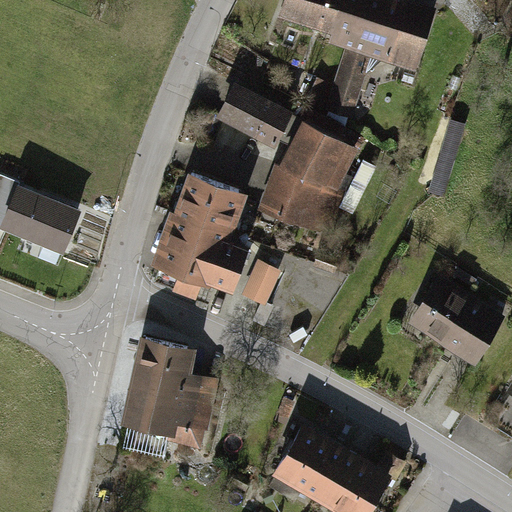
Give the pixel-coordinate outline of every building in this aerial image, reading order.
[(428,8),(404,0),(270,0),(265,17),(316,34),(314,39),(341,48),(330,83),(316,78),(308,102),(349,115),(368,55),(409,68),(428,8)] [(284,109),(224,81),(206,118),(266,146),(284,109)] [(448,189),(470,119),(450,113),(429,183),(448,189)] [(347,146),(287,119),(264,168),(253,215),(330,236),(343,187),(331,182),(334,170),(347,146)] [(0,224),(19,179),(0,171),(0,224)] [(237,195),(176,176),(140,268),(165,281),(162,288),(186,297),(189,287),(216,293),(230,248),(221,244),(237,195)] [(77,205),(23,182),(2,230),(56,253),(77,205)] [(260,254),(249,292),(272,298),(283,260),(260,254)] [(499,313),(433,273),(401,325),(467,365),(499,313)] [(183,347),(125,338),(112,425),(192,437),(201,378),(179,375),(183,347)] [(511,368),(496,396),(511,405),(511,368)] [(364,511),(388,471),(306,422),(279,467),(355,511),(364,511)]
